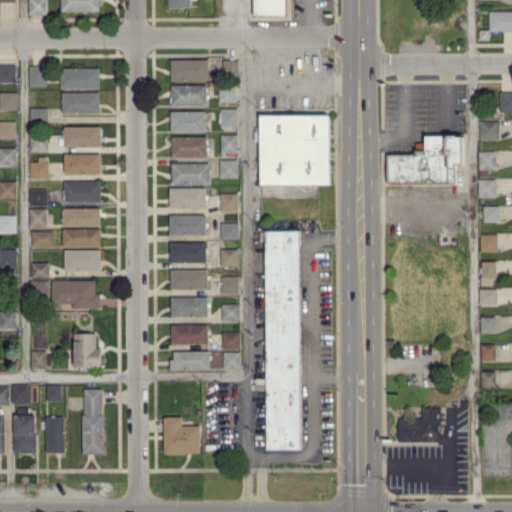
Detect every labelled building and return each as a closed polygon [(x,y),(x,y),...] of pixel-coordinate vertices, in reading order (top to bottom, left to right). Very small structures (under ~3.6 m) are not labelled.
[(28,0),(28,13),(46,13),(45,0),(28,0)] [(60,0),(61,11),(99,10),(99,0),(60,0)] [(253,0),(254,15),(289,14),(288,0),(253,0)] [(511,9),(489,10),(488,31),(511,30),(511,9)] [(208,58),(170,59),(170,79),(208,79),(208,58)] [(238,75),(239,59),(223,59),(223,74),(238,75)] [(0,81),(16,81),(15,63),(0,63),(0,81)] [(28,85),(45,85),(46,65),(29,65),(28,85)] [(99,86),(99,66),(60,67),(60,87),(99,86)] [(207,84),(171,83),(171,104),(206,104),(207,84)] [(218,85),(218,101),(235,101),(235,86),(218,85)] [(61,92),(62,113),(100,112),(99,90),(61,92)] [(511,110),(511,90),(499,90),(499,111),(511,110)] [(16,91),(0,91),(0,109),(17,109),(16,91)] [(47,107),(30,106),(29,122),(47,122),(47,107)] [(220,126),(238,126),(237,107),(219,107),(220,126)] [(170,131),(206,130),(206,109),(170,110),(170,131)] [(329,113),(260,114),(260,183),(329,183),(329,113)] [(0,136),(15,136),(15,119),(0,119),(0,136)] [(498,138),(498,120),(479,119),(478,138),(498,138)] [(63,125),(64,146),(101,145),(101,124),(63,125)] [(220,133),(220,151),(237,152),(237,134),(220,133)] [(172,156),(207,156),(207,135),(171,136),(172,156)] [(387,181),(455,182),(455,163),(463,163),(464,135),(425,135),(425,149),(416,149),(416,153),(387,153),(387,181)] [(30,150),(47,149),(47,136),(30,136),(30,150)] [(0,163),(16,163),(16,147),(0,146),(0,163)] [(496,168),(495,150),(478,150),(479,168),(496,168)] [(100,152),(64,153),(64,173),(101,172),(100,152)] [(47,177),(47,155),(38,155),(38,160),(30,160),(30,177),(47,177)] [(220,176),(238,176),(237,158),(219,159),(220,176)] [(210,183),(209,162),(171,162),(171,184),(210,183)] [(477,178),(478,196),(495,195),(495,178),(477,178)] [(101,180),(64,179),(64,200),(101,201),(101,180)] [(0,197),(16,197),(16,180),(0,180),(0,197)] [(205,186),(169,186),(169,207),(205,206),(205,186)] [(47,188),(29,187),(29,204),(47,204),(47,188)] [(238,192),(220,192),(220,210),(238,210),(238,192)] [(500,220),(499,205),(483,205),(483,220),(500,220)] [(101,225),(100,206),(62,207),(63,226),(101,225)] [(29,226),(46,225),(46,207),(29,207),(29,226)] [(170,234),(206,234),(206,214),(170,213),(170,234)] [(15,214),(0,214),(0,232),(16,232),(15,214)] [(238,221),(221,221),(221,238),(238,238),(238,221)] [(62,228),(62,246),(101,245),(100,227),(62,228)] [(53,229),(31,230),(32,245),(53,244),(53,229)] [(299,229),(264,229),(267,448),(301,448),(299,229)] [(479,233),(479,251),(496,250),(496,233),(479,233)] [(170,241),(170,261),(206,261),(206,240),(170,241)] [(17,248),(0,247),(0,268),(17,269),(17,248)] [(238,265),(238,248),(221,248),(221,265),(238,265)] [(100,249),(64,249),(64,270),(100,269),(100,249)] [(495,260),(481,260),(481,275),(496,275),(495,260)] [(48,261),(31,261),(31,277),(49,276),(48,261)] [(208,288),(207,268),(170,268),(171,288),(208,288)] [(238,292),(239,275),(220,275),(220,292),(238,292)] [(100,307),(100,292),(95,292),(95,278),(52,279),(52,302),(72,302),(72,307),(100,307)] [(49,280),(30,279),(30,296),(48,296),(49,280)] [(496,287),(478,288),(479,303),(496,302),(496,287)] [(208,296),(171,295),(171,315),(207,316),(208,296)] [(239,302),(221,303),(222,320),(239,319),(239,302)] [(0,326),(16,327),(16,310),(0,309),(0,326)] [(480,332),(496,331),(495,315),(480,316),(480,332)] [(171,343),(208,342),(207,323),(171,323),(171,343)] [(240,347),(239,330),(221,331),(222,347),(240,347)] [(75,365),(101,365),(100,346),(96,346),(96,332),(74,332),(75,365)] [(495,359),(494,343),(480,343),(480,359),(495,359)] [(32,367),(46,367),(46,349),(31,350),(32,367)] [(209,350),(171,350),(171,369),(209,368),(209,350)] [(240,367),(240,350),(223,351),(223,367),(240,367)] [(481,386),(495,386),(495,370),(480,370),(481,386)] [(0,402),(9,403),(9,384),(0,383),(0,402)] [(31,383),(12,383),(12,402),(31,402),(31,383)] [(47,400),(61,399),(61,383),(46,383),(47,400)] [(103,387),(82,388),(83,452),(104,452),(103,387)] [(419,401),(434,402),(432,440),(390,438),(391,413),(414,414),(419,401)] [(15,452),(36,451),(35,414),(14,414),(15,452)] [(65,416),(46,415),(46,451),(64,451),(65,416)] [(164,452),(200,452),(200,424),(182,425),(182,416),(163,416),(164,452)]
